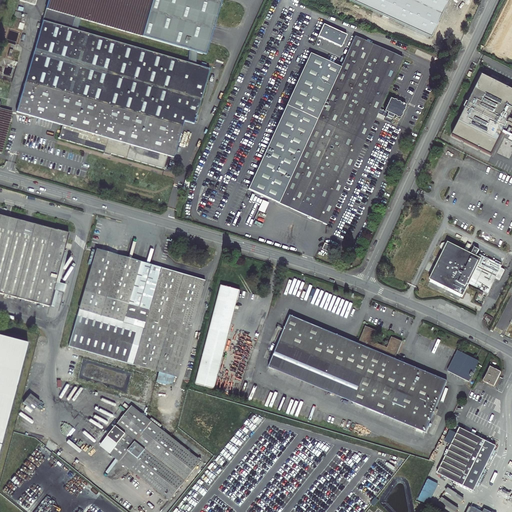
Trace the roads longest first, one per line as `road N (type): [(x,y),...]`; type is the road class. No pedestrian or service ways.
road 1 (unclassified): [(0,175),(362,284)]
road 2 (unclassified): [(362,284),(493,0)]
road 3 (unclassified): [(362,284),(511,352)]
